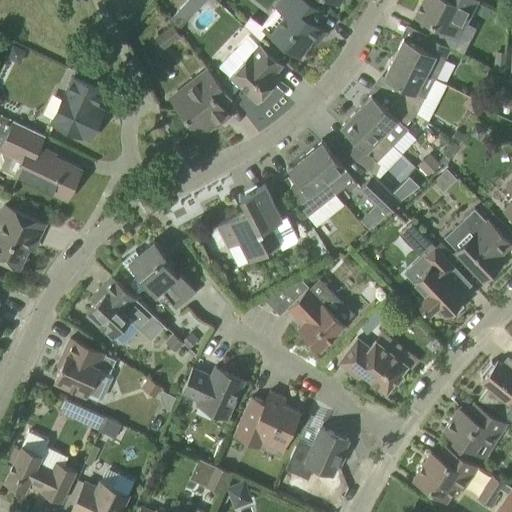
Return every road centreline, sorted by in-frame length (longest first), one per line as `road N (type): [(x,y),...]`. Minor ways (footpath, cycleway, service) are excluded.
road 1 (residential): [(0,400),(49,297),(99,230),(188,179)]
road 2 (residential): [(188,179),(243,154),(324,90),(382,0)]
road 3 (residential): [(397,438),(228,328)]
road 4 (residential): [(99,0),(188,179)]
road 5 (residential): [(397,438),(448,364),(511,303)]
